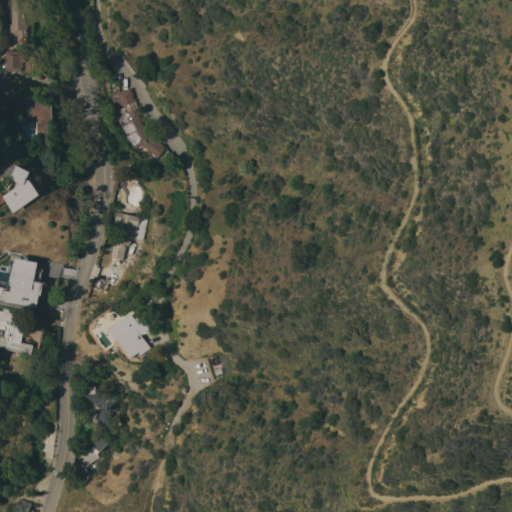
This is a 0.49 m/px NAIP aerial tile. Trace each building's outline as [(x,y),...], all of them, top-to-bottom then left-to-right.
[(8,25),(10,25),(10,0),(24,0),(24,24),(26,24),(26,30),(25,30),(25,44),(23,44),(23,56),(29,56),(29,71),(4,71),(4,67),(2,67),(2,56),(4,56),(4,51),(17,51),(17,43),(16,43),(16,36),(8,36),(8,25)] [(129,88),(133,102),(114,108),(110,96),(112,93),(117,94),(117,92),(129,88)] [(0,109),(0,98),(7,102),(13,91),(24,98),(25,96),(34,100),(36,96),(50,103),(51,120),(46,120),(47,149),(35,149),(34,121),(22,121),(28,111),(11,102),(5,112),(0,109)] [(155,131),(163,139),(162,141),(159,143),(163,146),(162,147),(164,148),(157,157),(141,145),(134,149),(126,137),(128,135),(122,126),(128,122),(128,118),(129,117),(127,111),(136,109),(139,120),(142,126),(147,122),(155,131)] [(16,165),(30,171),(27,177),(39,194),(12,213),(0,196),(19,183),(9,179),(16,165)] [(110,259),(110,257),(109,257),(115,231),(114,231),(115,225),(113,225),(115,212),(117,212),(118,207),(137,211),(136,216),(138,217),(138,218),(145,219),(140,240),(129,238),(127,244),(123,247),(121,260),(119,259),(119,261),(110,259)] [(89,288),(91,280),(92,276),(99,277),(108,279),(116,282),(103,291),(90,288),(89,288)] [(0,349),(0,337),(1,338),(3,330),(0,329),(0,311),(1,308),(8,310),(8,313),(25,316),(19,343),(32,345),(30,355),(0,349)] [(139,334),(149,348),(139,355),(137,352),(129,358),(109,330),(130,313),(134,318),(142,316),(151,332),(139,334)] [(85,464),(80,455),(88,450),(91,447),(87,443),(96,434),(95,421),(90,421),(89,413),(95,413),(95,406),(91,406),(91,402),(84,402),(83,386),(93,385),(93,393),(106,392),(106,390),(113,390),(114,411),(107,412),(107,429),(103,429),(104,441),(105,442),(94,454),(97,458),(95,459),(85,464)] [(13,511),(19,499),(30,503),(26,511),(13,511)]
